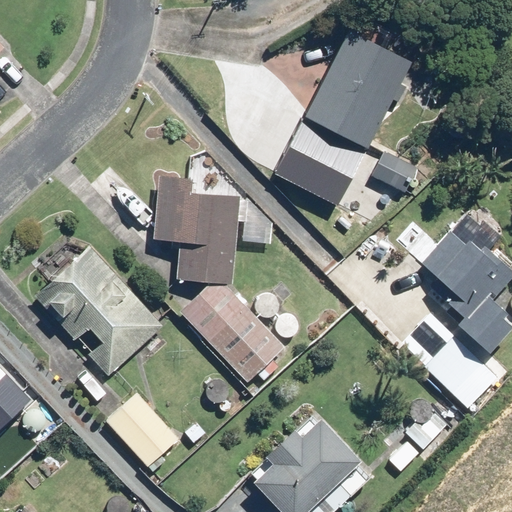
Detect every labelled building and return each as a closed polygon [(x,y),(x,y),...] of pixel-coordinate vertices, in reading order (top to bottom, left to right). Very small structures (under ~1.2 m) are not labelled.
[(370,149),(413,62),(350,31),(307,118),(370,149)] [(418,68),(431,74),(436,63),(423,57),(418,68)] [(419,168),(385,150),(371,175),(405,193),(419,168)] [(286,347),(220,282),(234,283),(239,220),(246,221),(244,240),(270,243),(272,225),(254,203),(252,215),(249,215),(250,201),(241,200),(241,198),(193,193),(194,179),(159,176),(154,239),(180,241),(177,279),(214,282),(183,307),(246,381),(286,347)] [(460,325),(492,355),(511,332),(511,316),(494,300),(511,280),(511,262),(497,249),(494,252),(490,249),(499,240),(470,212),(453,231),(452,230),(422,262),(439,279),(432,287),(466,318),(460,325)] [(165,325),(92,246),(36,297),(75,340),(89,327),(103,342),(89,355),(109,377),(165,325)] [(499,378),(452,333),(422,364),(469,409),(499,378)] [(0,364),(0,428),(32,398),(0,364)] [(107,421),(149,467),(180,439),(138,393),(107,421)] [(437,437),(448,424),(431,410),(420,423),(437,437)] [(256,484),(281,511),(311,511),(364,463),(324,420),(303,439),(296,432),(269,456),(277,464),(256,484)] [(195,444),(207,433),(197,421),(185,432),(195,444)] [(404,434),(422,450),(433,436),(416,421),(404,434)]
